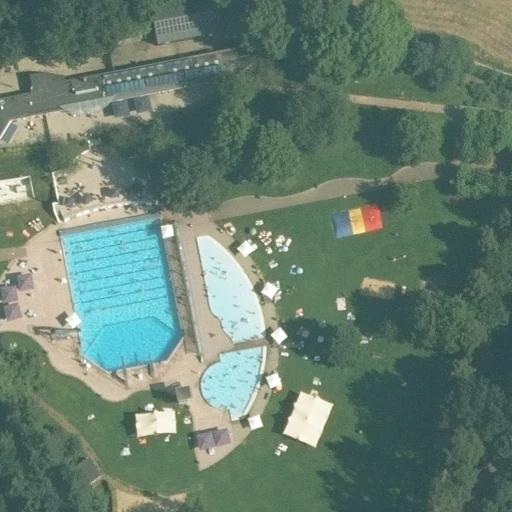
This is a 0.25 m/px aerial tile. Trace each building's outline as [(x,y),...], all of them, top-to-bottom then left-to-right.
[(188,0),(149,7),(157,47),(216,36),(208,0),(188,0)] [(155,68),(65,85),(62,85),(62,86),(63,86),(64,93),(67,110),(226,80),(231,78),(233,77),(236,76),(238,74),(253,62),(252,61),(251,62),(250,51),(258,49),(258,48),(237,52),(155,68)] [(0,133),(9,121),(50,113),(45,94),(0,102),(0,133)] [(105,147),(102,147),(98,147),(93,148),(89,149),(86,151),(83,153),(80,155),(77,157),(75,160),(72,163),(70,166),(68,169),(52,172),(58,204),(52,205),(54,214),(59,224),(64,222),(65,222),(67,221),(70,219),(76,216),(90,211),(107,207),(120,205),(126,205),(137,204),(150,205),(150,206),(151,206),(151,205),(157,206),(158,194),(156,186),(151,187),(145,155),(129,158),(127,155),(124,153),(121,152),(118,150),(115,149),(112,148),(108,147),(105,147)] [(97,482),(85,464),(72,472),(84,490),(97,482)]
